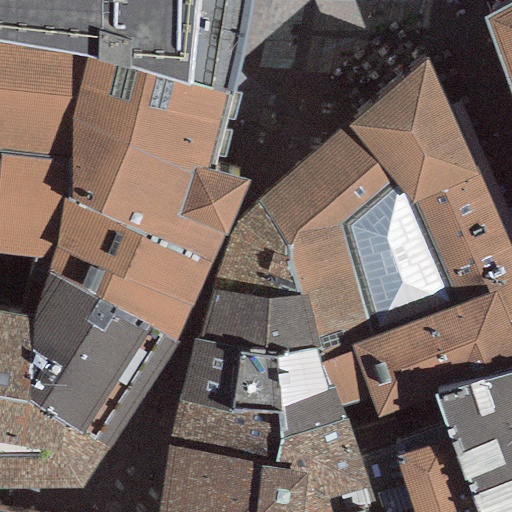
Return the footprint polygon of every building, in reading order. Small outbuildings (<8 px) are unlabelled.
[(0,0),(0,43),(85,57),(190,83),(229,94),(241,45),(249,0),(0,0)] [(511,3),(482,19),(511,101),(511,3)] [(70,200),(209,262),(221,235),(226,237),(249,181),(206,170),(229,94),(190,83),(85,57),(0,43),(0,150),(1,151),(70,159),(70,200)] [(408,193),(456,307),(371,337),(349,344),(352,354),(319,364),(326,391),(334,389),(339,404),(368,395),(378,417),(436,401),(434,395),(511,373),(511,257),(426,63),(347,126),(390,183),(400,196),(408,193)] [(390,183),(347,126),(257,200),(291,250),(302,295),(315,348),(319,364),(352,354),(349,344),(371,337),(342,224),(390,183)] [(0,252),(50,260),(47,274),(176,342),(209,262),(70,200),(70,159),(1,151),(0,156),(0,252)] [(291,250),(257,200),(234,226),(213,291),(269,302),(302,295),(291,250)] [(0,311),(0,398),(27,403),(109,453),(176,342),(47,274),(31,317),(0,311)] [(315,348),(302,295),(269,302),(213,291),(199,342),(276,358),(315,348)] [(199,342),(194,341),(177,400),(229,415),(229,409),(282,413),(280,405),(326,391),(319,364),(315,348),(276,358),(199,342)] [(511,373),(434,395),(436,401),(450,443),(469,498),(511,482),(511,373)] [(157,511),(374,511),(358,456),(339,404),(334,389),(326,391),(280,405),(282,413),(229,409),(229,415),(177,400),(167,444),(157,511)] [(27,403),(0,398),(0,489),(82,490),(109,453),(27,403)] [(473,511),(469,498),(450,443),(396,457),(413,511),(473,511)] [(413,511),(396,457),(393,446),(358,456),(374,511),(413,511)] [(511,511),(511,482),(469,498),(473,511),(511,511)]
